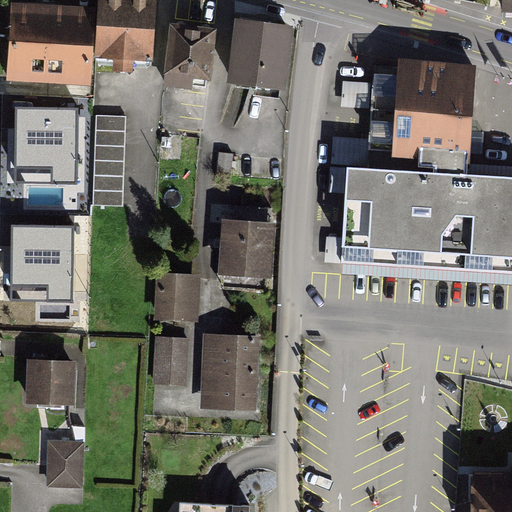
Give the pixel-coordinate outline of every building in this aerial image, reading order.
[(156,0),(102,0),(100,58),(155,60),(156,0)] [(511,0),(497,0),(498,14),(511,14),(511,0)] [(95,12),(16,7),(12,80),(91,84),(95,12)] [(239,25),(235,85),(285,88),(289,28),(239,25)] [(171,28),(169,78),(210,80),(212,30),(171,28)] [(387,83),(361,81),(356,170),(459,175),(466,72),(388,68),(387,83)] [(40,187),(18,187),(18,213),(70,213),(70,189),(89,189),(88,99),(39,99),(40,187)] [(178,140),(160,140),(160,164),(178,164),(178,140)] [(511,277),(511,178),(459,175),(356,170),(338,169),(335,264),(511,277)] [(273,224),(226,223),(225,277),(272,278),(273,224)] [(200,281),(161,280),(159,321),(198,322),(200,281)] [(208,339),(205,410),(261,412),(264,341),(208,339)] [(157,342),(156,386),(184,387),(186,343),(157,342)] [(83,367),(30,366),(30,410),(83,411),(83,367)] [(511,400),(478,393),(471,422),(511,431),(511,400)] [(51,445),(52,489),(82,488),(81,444),(51,445)] [(500,478),(463,478),(462,511),(511,511),(511,469),(500,469),(500,478)] [(181,511),(252,511),(253,505),(217,504),(182,503),(181,511)]
